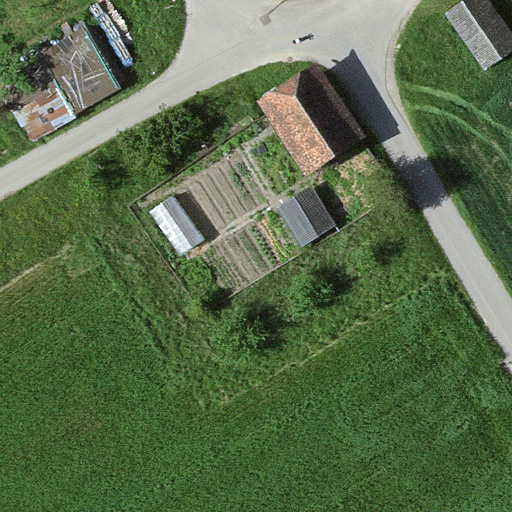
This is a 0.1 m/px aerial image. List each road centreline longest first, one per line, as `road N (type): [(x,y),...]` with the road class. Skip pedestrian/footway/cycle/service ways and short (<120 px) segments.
road 1 (unclassified): [(511,337),(328,16)]
road 2 (unclassified): [(0,183),(241,55)]
